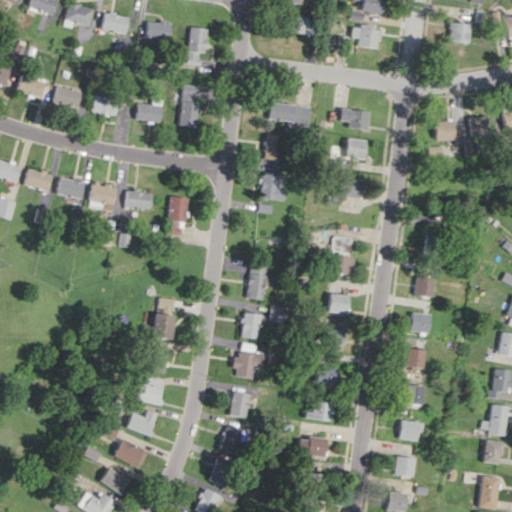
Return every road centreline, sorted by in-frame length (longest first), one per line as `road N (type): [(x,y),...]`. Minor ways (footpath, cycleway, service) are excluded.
road 1 (residential): [(148,511),(196,389),(246,0)]
road 2 (residential): [(351,511),(409,85)]
road 3 (residential): [(511,72),(409,85),(240,65)]
road 4 (residential): [(226,170),(0,124)]
